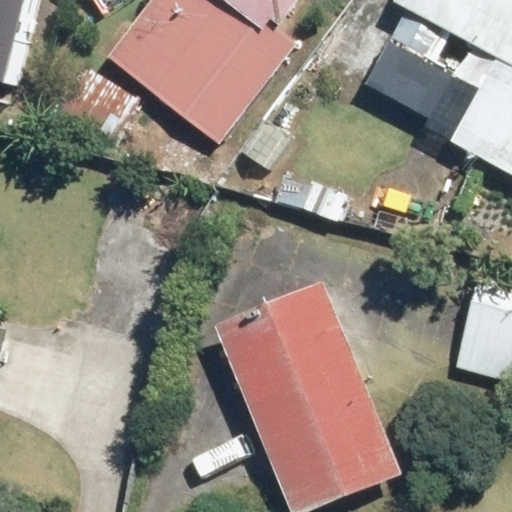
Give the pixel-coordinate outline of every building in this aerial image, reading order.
[(0,0),(0,68),(20,74),(39,0),(0,0)] [(333,0),(158,0),(120,57),(240,138),(333,0)] [(511,0),(420,0),(418,3),(503,53),(461,146),(511,171),(511,0)] [(511,372),(511,298),(487,293),(470,362),(511,372)] [(387,474),(317,303),(227,340),(297,510),(387,474)]
